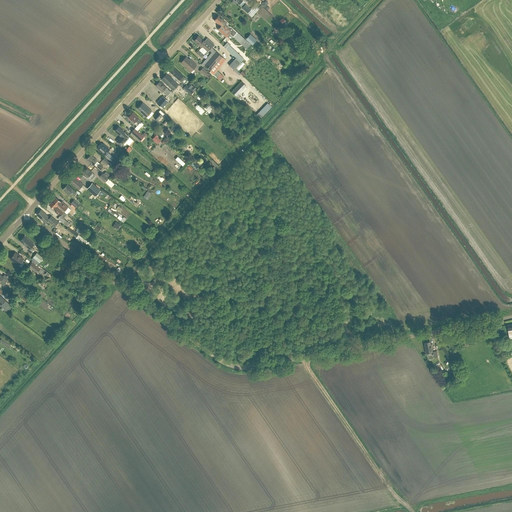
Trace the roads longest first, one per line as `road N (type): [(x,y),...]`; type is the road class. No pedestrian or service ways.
road 1 (track): [(374,0),(0,406)]
road 2 (unclassified): [(23,216),(232,365),(511,316)]
road 3 (unclassified): [(23,216),(218,0)]
road 4 (unknown): [(304,356),(407,511)]
